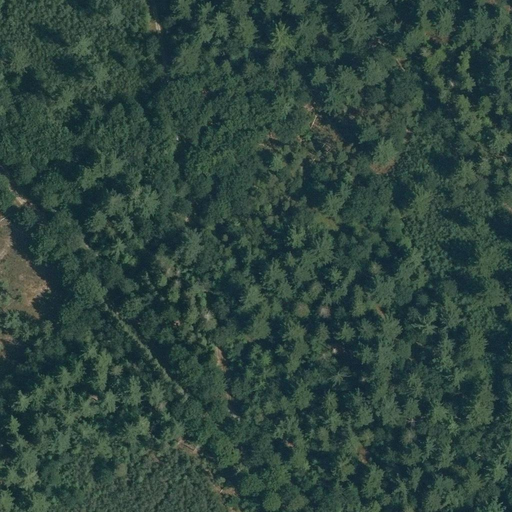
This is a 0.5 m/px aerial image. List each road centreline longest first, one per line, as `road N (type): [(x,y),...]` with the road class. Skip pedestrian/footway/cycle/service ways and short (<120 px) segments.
road 1 (track): [(0,389),(423,0)]
road 2 (track): [(228,443),(232,413),(154,0)]
road 3 (track): [(0,177),(287,511)]
road 4 (track): [(511,212),(338,0)]
